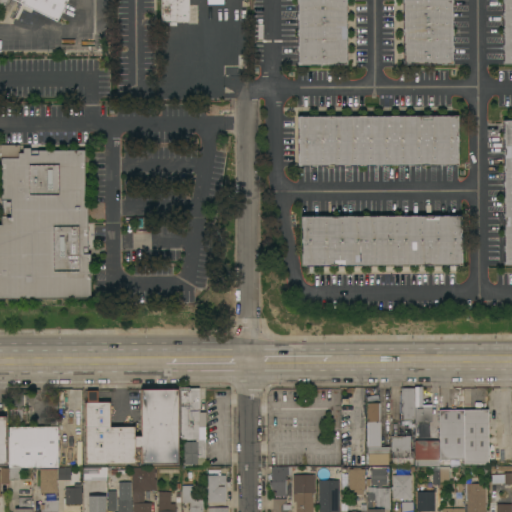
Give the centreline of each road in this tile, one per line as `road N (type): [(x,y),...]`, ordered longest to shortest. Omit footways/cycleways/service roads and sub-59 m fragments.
road 1 (tertiary): [(332,359),(511,358)]
road 2 (tertiary): [(0,360),(166,360)]
road 3 (residential): [(251,511),(247,359)]
